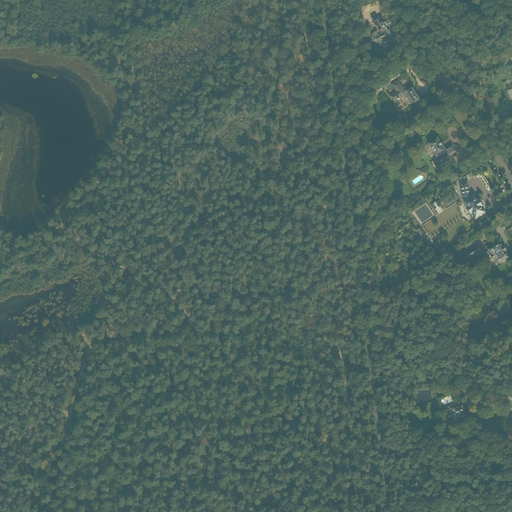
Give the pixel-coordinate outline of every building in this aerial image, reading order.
[(377,20),(373,24),(378,31),(373,34),(377,39),(381,45),(388,42),(387,41),(390,40),(394,38),(396,40),(396,39),(395,38),(396,37),(386,22),(383,23),(380,24),(377,20)] [(398,82),(392,85),(397,92),(391,96),(395,102),(403,96),(406,99),(410,97),(415,103),(414,103),(419,111),(424,108),(418,101),(420,100),(412,89),(409,91),(408,89),(404,92),(402,89),(403,89),(398,82)] [(434,141),(428,145),(429,146),(429,147),(430,149),(431,149),(437,158),(437,157),(440,162),(441,162),(442,162),(443,161),(443,160),(447,157),(448,157),(456,151),(452,146),(446,150),(437,138),(437,139),(436,138),(434,140),(434,141)] [(467,182),(459,184),(462,197),(466,202),(464,203),(468,208),(467,209),(471,215),(472,214),(476,219),(485,213),(482,208),(483,207),(479,200),(477,201),(474,196),(472,197),(470,194),(467,182)] [(438,204),(441,203),(438,199),(436,201),(435,200),(432,202),(433,203),(430,204),(433,208),(435,206),(436,207),(439,205),(438,204)] [(502,248),(499,243),(495,245),(491,247),(492,248),(488,250),(492,255),(491,256),(494,261),(495,260),(498,265),(502,263),(506,260),(509,258),(506,253),(507,252),(503,247),(502,248)] [(461,257),(465,263),(482,251),(478,246),(461,257)] [(463,263),(460,258),(454,263),(457,267),(463,263)] [(460,403),(448,407),(443,410),(445,416),(455,412),(459,423),(463,421),(464,426),(468,424),(467,420),(467,419),(464,411),(465,410),(464,408),(463,408),(462,407),(460,403)]
